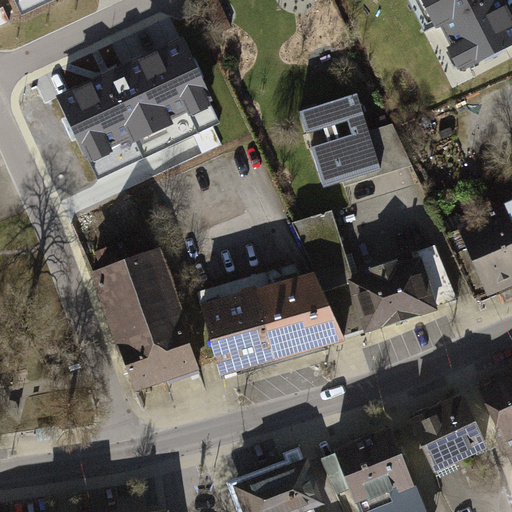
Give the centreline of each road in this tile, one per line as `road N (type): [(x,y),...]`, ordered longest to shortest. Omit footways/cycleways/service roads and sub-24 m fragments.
road 1 (secondary): [(511,330),(300,406),(135,453)]
road 2 (residential): [(135,453),(85,310),(0,116)]
road 3 (secondary): [(135,453),(0,476)]
